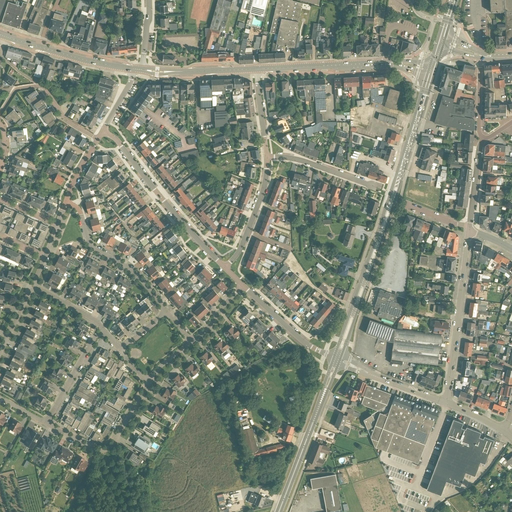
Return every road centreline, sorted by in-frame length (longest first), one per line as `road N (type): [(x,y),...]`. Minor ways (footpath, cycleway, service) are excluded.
road 1 (primary): [(336,359),(431,71)]
road 2 (residential): [(224,266),(102,130)]
road 3 (secondary): [(256,69),(386,62),(431,71)]
road 4 (residential): [(446,403),(469,231)]
road 5 (primary): [(278,511),(336,359)]
road 6 (residential): [(166,310),(132,271),(93,247),(80,212),(66,201)]
road 7 (secondary): [(133,69),(0,34)]
road 8 (residential): [(97,139),(33,86),(16,90),(0,117)]
road 9 (secondary): [(256,69),(133,69)]
road 10 (residential): [(336,359),(306,344),(242,285)]
road 11 (residential): [(224,266),(251,222),(266,156)]
